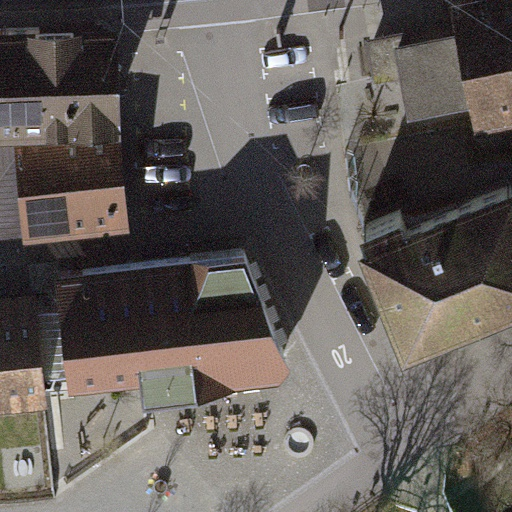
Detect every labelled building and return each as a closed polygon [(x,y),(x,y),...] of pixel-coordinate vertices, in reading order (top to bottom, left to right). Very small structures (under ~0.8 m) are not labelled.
[(402,93),(469,81),(475,119),(511,111),(511,0),(453,0),(457,18),(384,31),(366,34),(373,70),(397,66),(402,93)] [(0,125),(115,120),(109,26),(0,30),(0,125)] [(0,227),(123,216),(115,120),(0,125),(0,227)] [(352,208),(411,340),(431,331),(511,296),(511,193),(498,161),(415,197),(408,183),(352,208)] [(64,274),(67,301),(75,382),(75,387),(158,381),(159,395),(291,379),(299,363),(251,254),(64,274)] [(0,405),(47,401),(46,385),(38,304),(37,296),(0,299),(0,405)] [(67,301),(38,304),(46,385),(75,382),(67,301)]
